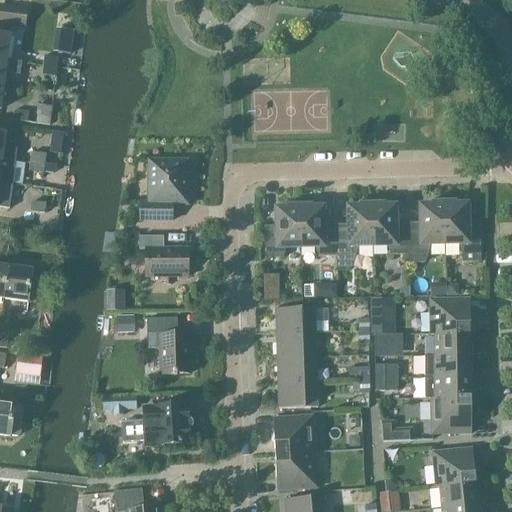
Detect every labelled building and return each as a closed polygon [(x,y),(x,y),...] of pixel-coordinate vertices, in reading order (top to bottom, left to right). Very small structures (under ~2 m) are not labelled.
[(28,9),(1,5),(0,12),(0,25),(25,29),(28,9)] [(0,36),(0,61),(6,63),(6,61),(9,38),(0,36)] [(45,56),(43,66),(58,68),(60,58),(45,56)] [(6,61),(6,63),(0,61),(0,86),(3,87),(5,73),(20,75),(22,63),(6,61)] [(43,66),(42,76),(57,78),(58,68),(43,66)] [(38,116),(51,118),(52,118),(53,107),(38,105),(37,116),(38,116)] [(7,121),(22,121),(22,108),(7,108),(7,121)] [(38,116),(37,124),(51,126),(51,118),(38,116)] [(0,159),(1,159),(16,161),(18,149),(3,147),(4,135),(3,135),(4,125),(0,124),(0,159)] [(46,164),(46,157),(47,155),(32,153),(31,163),(46,164)] [(16,161),(1,159),(0,159),(0,183),(13,186),(16,161)] [(172,221),(172,205),(188,206),(189,162),(149,162),(149,204),(141,204),(141,221),(172,221)] [(31,163),(29,173),(44,175),(44,174),(46,164),(31,163)] [(46,164),(44,174),(53,175),(57,171),(57,166),(46,164)] [(0,209),(9,211),(13,186),(0,183),(0,209)] [(45,215),(46,204),(32,202),(31,213),(45,215)] [(457,202),(444,203),(445,245),(459,245),(463,254),(463,264),(482,263),(481,229),(469,229),(468,206),(457,206),(457,202)] [(432,246),(445,245),(444,203),(432,203),(432,206),(421,206),(421,230),(409,231),(409,256),(410,265),(423,264),(423,255),(428,255),(432,246)] [(349,208),(349,232),(337,232),(338,257),(337,268),(352,268),(360,247),(373,247),(372,204),(360,205),(360,208),(349,208)] [(387,247),(391,256),(409,256),(409,231),(397,231),(396,207),(385,207),(385,204),(372,204),(373,247),(387,247)] [(288,249),(302,249),(300,206),(288,206),(288,209),(277,210),(277,233),(265,234),(265,259),(284,259),(288,249)] [(319,258),(338,257),(337,232),(325,233),(324,209),(313,209),(313,206),(300,206),(302,249),(315,248),(319,258)] [(188,250),(164,250),(164,238),(140,238),(140,250),(146,250),(146,278),(188,278),(188,250)] [(7,270),(3,302),(27,306),(30,287),(34,287),(37,285),(40,268),(38,265),(20,263),(18,265),(17,271),(7,270)] [(338,286),(328,287),(329,300),(338,300),(338,286)] [(455,287),(448,287),(448,296),(459,296),(459,291),(455,287)] [(405,289),(400,294),(400,298),(410,298),(410,289),(405,289)] [(123,293),(109,293),(110,312),(124,311),(123,293)] [(470,300),(430,300),(431,328),(431,336),(434,336),(434,335),(471,335),(470,300)] [(278,335),(316,334),(315,309),(276,310),(276,327),(278,327),(278,335)] [(385,309),(371,309),(372,325),(385,325),(385,309)] [(359,320),(359,333),(369,333),(369,319),(359,320)] [(133,320),(118,320),(118,332),(133,332),(133,320)] [(190,373),(189,336),(178,336),(177,320),(147,320),(148,349),(161,348),(162,374),(190,373)] [(0,348),(8,350),(9,335),(0,333),(0,348)] [(359,333),(359,346),(369,346),(369,333),(359,333)] [(277,344),(278,360),(317,358),(316,334),(278,335),(278,344),(277,344)] [(392,335),(375,335),(375,348),(392,348),(392,335)] [(471,335),(434,335),(434,336),(435,357),(471,357),(471,335)] [(18,356),(15,376),(40,380),(43,359),(18,356)] [(435,357),(426,357),(426,379),(471,378),(471,357),(435,357)] [(279,376),(280,384),(317,383),(317,358),(278,360),(278,376),(279,376)] [(375,366),(375,379),(385,379),(385,366),(375,366)] [(360,368),(349,368),(349,377),(360,376),(360,368)] [(360,376),(360,381),(370,381),(369,368),(360,368),(360,376)] [(471,378),(426,379),(427,400),(431,400),(471,400),(471,378)] [(375,379),(376,392),(385,392),(385,379),(375,379)] [(360,381),(360,394),(370,394),(370,381),(360,381)] [(279,410),(318,408),(317,383),(280,384),(280,393),(279,393),(279,410)] [(0,438),(9,440),(9,439),(17,439),(20,437),(21,430),(18,427),(11,426),(14,407),(1,405),(2,396),(0,393),(0,438)] [(137,411),(136,398),(102,399),(103,413),(113,412),(114,417),(125,417),(125,412),(137,411)] [(471,400),(431,400),(432,435),(472,434),(471,400)] [(195,424),(193,421),(188,419),(185,419),(184,406),(154,408),(155,412),(145,413),(146,446),(191,444),(190,431),(194,429),(195,424)] [(275,456),(315,453),(313,417),(273,420),(275,456)] [(125,444),(138,443),(136,419),(124,420),(125,444)] [(395,422),(381,423),(382,444),(396,443),(395,430),(395,422)] [(361,440),(350,440),(351,449),(361,449),(361,440)] [(435,481),(476,477),(473,450),(433,454),(435,481)] [(278,491),(318,489),(315,453),(275,456),(278,491)] [(104,459),(100,455),(95,456),(92,460),(92,465),(96,468),(101,468),(105,464),(104,459)] [(15,495),(28,496),(29,477),(16,476),(15,495)] [(476,477),(435,481),(436,489),(440,489),(442,507),(478,504),(476,477)] [(392,484),(386,485),(387,494),(397,493),(396,488),(392,484)] [(142,490),(115,493),(116,511),(158,511),(158,510),(144,510),(142,490)] [(387,494),(381,495),(382,511),(399,511),(398,493),(397,493),(387,494)] [(325,511),(324,497),(285,501),(286,511),(325,511)]
